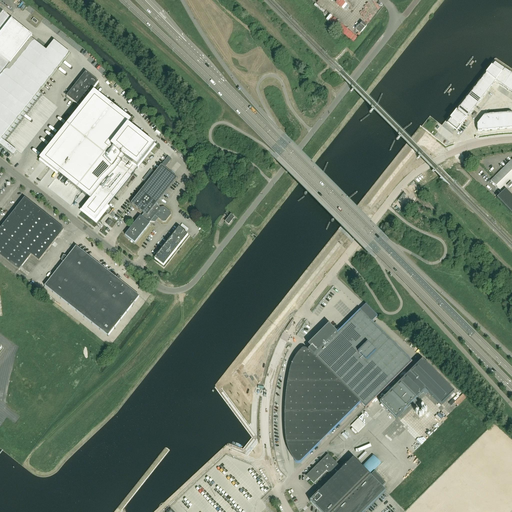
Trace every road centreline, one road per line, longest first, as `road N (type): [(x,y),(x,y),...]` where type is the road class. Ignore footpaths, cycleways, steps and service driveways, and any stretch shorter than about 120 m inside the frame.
road 1 (unclassified): [(23,180),(157,286),(181,290),(416,0)]
road 2 (secondary): [(123,0),(511,388)]
road 3 (secondary): [(511,371),(139,0)]
road 4 (unclassified): [(288,511),(271,475),(263,415),(271,368),(291,326),(414,173),(457,150),(511,139)]
road 5 (unknown): [(264,443),(223,451),(158,511)]
